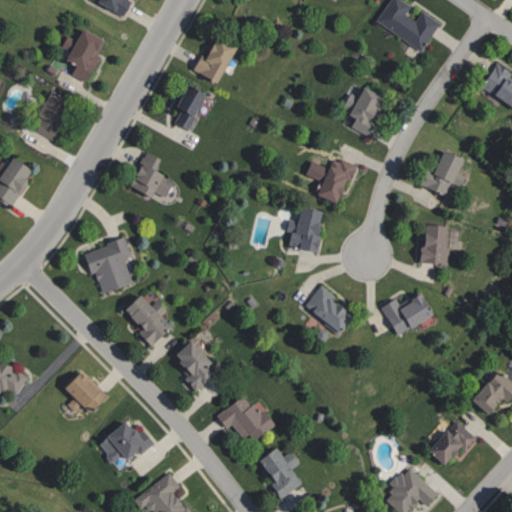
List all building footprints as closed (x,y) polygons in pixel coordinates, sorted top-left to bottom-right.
[(91,0),(119,15),(127,1),(125,0),(91,0)] [(418,50),(436,22),(419,11),(412,20),(402,13),(407,5),(398,0),(386,0),(373,20),(418,50)] [(83,81),(57,67),(78,27),(102,39),(94,54),(97,55),(83,81)] [(212,82),(231,47),(211,37),(201,55),(197,53),(188,69),(212,82)] [(511,106),(511,81),(506,78),(509,71),(490,62),(477,90),(511,106)] [(186,130),(193,116),(190,114),(201,94),(182,84),(170,107),(177,111),(171,123),(186,130)] [(358,132),(378,97),(358,86),(353,96),(346,92),(337,108),(351,116),(346,125),(358,132)] [(27,126),(48,87),(70,98),(48,138),(27,126)] [(458,158),(437,150),(429,172),(422,169),(416,185),(443,195),(446,186),(456,189),(461,175),(453,172),(458,158)] [(170,180),(151,170),(156,158),(141,151),(124,186),(147,197),(150,190),(162,196),(170,180)] [(328,155),(312,195),(331,203),(341,178),(346,180),(352,165),(328,155)] [(0,168),(8,156),(27,169),(5,206),(0,202),(0,168)] [(293,221),(285,219),(283,230),(286,231),(283,246),(310,251),(317,211),(295,207),(293,221)] [(444,265),(446,248),(440,247),(442,227),(420,224),(415,261),(444,265)] [(128,282),(121,258),(128,255),(122,238),(81,251),(95,293),(128,282)] [(328,300),(332,295),(318,284),(301,306),(333,332),(346,315),(328,300)] [(118,308),(138,331),(135,333),(145,345),(168,326),(158,315),(164,310),(155,299),(147,307),(135,293),(118,308)] [(394,302),(393,299),(379,304),(389,332),(426,319),(417,294),(394,302)] [(180,379),(191,390),(213,369),(185,340),(167,356),(184,375),(180,379)] [(0,392),(0,356),(28,374),(12,400),(0,392)] [(511,389),(511,384),(494,368),(466,397),(482,412),(498,394),(503,399),(511,389)] [(76,369),(103,395),(90,408),(83,401),(80,406),(60,385),(76,369)] [(269,423),(239,391),(213,415),(224,427),(229,421),(248,442),(269,423)] [(423,448),(438,462),(456,443),(461,448),(472,437),(452,418),(423,448)] [(94,440),(119,419),(142,446),(134,452),(130,448),(120,456),(117,453),(108,461),(105,461),(102,457),(103,453),(94,440)] [(289,449),(278,455),(272,445),(254,455),(276,496),(298,484),(288,466),(296,462),(289,449)] [(432,492),(404,464),(384,485),(390,490),(382,498),(396,511),(401,511),(416,498),(421,503),(432,492)] [(130,497),(165,470),(176,484),(170,489),(187,511),(153,511),(145,502),(138,507),(130,497)]
